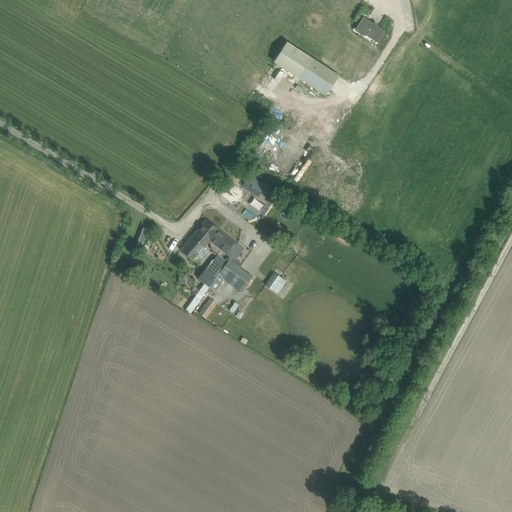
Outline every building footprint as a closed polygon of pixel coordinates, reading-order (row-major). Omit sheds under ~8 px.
[(186,0),(178,16),(214,36),(233,0),(247,0),(216,56),(254,77),(272,45),(257,26),(271,0),(186,0)] [(363,17),(356,28),(378,42),(385,31),(378,26),(363,17)] [(271,38),(281,44),(291,28),(281,22),(271,38)] [(339,75),(287,42),(273,62),(325,96),(339,75)] [(326,102),(300,100),(297,129),(323,131),(326,102)] [(355,121),(332,122),(333,145),(355,145),(355,121)] [(244,183),(259,192),(264,183),(249,174),(244,183)] [(234,241),(213,226),(206,220),(198,229),(210,240),(210,241),(225,253),(231,257),(240,245),(234,242),(234,241)] [(193,235),(180,250),(188,256),(193,261),(197,256),(201,260),(208,251),(204,248),(210,241),(210,240),(198,229),(193,235)] [(196,295),(186,309),(191,313),(209,287),(210,287),(227,263),(218,255),(209,265),(209,264),(209,265),(198,278),(205,283),(200,290),(195,287),(191,292),(196,295)] [(215,291),(224,279),(241,292),(252,277),(252,276),(229,260),(227,263),(210,287),(215,291)] [(274,273),(266,285),(277,292),(285,281),(274,273)] [(206,318),(216,303),(210,298),(199,314),(206,318)]
